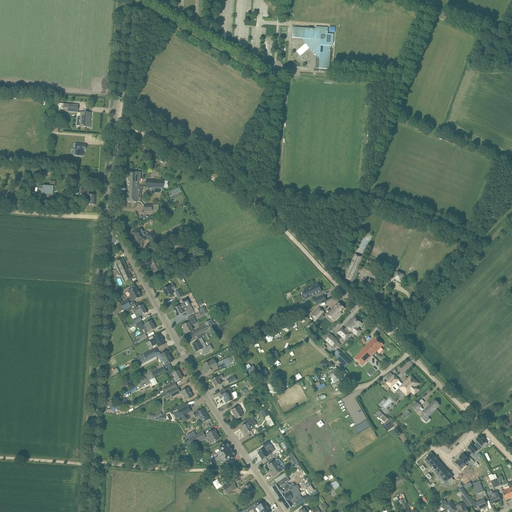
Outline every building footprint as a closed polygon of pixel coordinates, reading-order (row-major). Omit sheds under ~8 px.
[(304,42),(316,55),(315,65),(319,66),(319,68),(329,69),(330,46),(332,46),(333,34),(327,34),(327,28),(315,27),(315,29),(292,27),(292,38),(304,38),(304,42)] [(77,112),(78,105),(58,103),(57,111),(77,112)] [(77,118),(76,125),(80,126),(84,127),(89,127),(89,121),(90,113),(85,113),(81,112),(81,118),(77,118)] [(75,151),(75,155),(77,155),(83,156),(83,150),(85,150),(86,145),(75,144),(75,149),(75,151)] [(137,188),(137,187),(138,182),(140,182),(140,173),(137,172),(128,172),(127,188),(137,188)] [(42,193),(42,194),(52,195),(52,186),(55,187),(55,181),(50,181),(49,186),(39,186),(38,193),(42,193)] [(127,188),(127,202),(137,202),(141,202),(141,193),(137,193),(137,188),(127,188)] [(88,191),(83,190),(81,190),(81,194),(80,199),(87,199),(87,204),(95,205),(95,195),(88,195),(88,191)] [(178,226),(170,230),(173,236),(178,234),(182,232),(178,226)] [(135,230),(131,233),(133,236),(133,235),(138,244),(146,239),(148,238),(152,245),(157,242),(152,233),(149,234),(145,237),(142,231),(140,228),(136,231),(135,230)] [(180,246),(188,241),(187,238),(178,242),(177,240),(167,246),(170,251),(180,246)] [(354,252),(343,278),(353,284),(357,273),(356,272),(363,256),(354,252)] [(122,258),(115,262),(124,282),(131,279),(122,258)] [(161,277),(166,274),(162,268),(161,268),(155,258),(148,262),(149,262),(152,269),(154,273),(157,271),(161,277)] [(405,276),(395,272),(393,277),(403,282),(405,276)] [(369,278),(364,290),(371,293),(376,281),(369,278)] [(167,297),(171,295),(172,294),(171,291),(175,288),(173,284),(167,287),(163,290),(167,297)] [(309,294),(310,297),(322,292),(318,284),(304,290),(306,295),(309,294)] [(117,314),(123,310),(131,306),(129,303),(133,301),(136,299),(140,297),(139,295),(140,294),(138,291),(137,292),(135,287),(128,291),(131,298),(127,300),(120,304),(119,302),(115,304),(117,308),(115,309),(117,314)] [(178,299),(183,296),(179,290),(175,293),(178,299)] [(316,304),(325,300),(323,296),(314,300),(316,304)] [(327,315),(334,322),(342,314),(341,313),(345,308),(338,302),(327,315)] [(179,306),(177,307),(173,309),(177,316),(181,314),(182,313),(181,310),(185,307),(183,304),(179,306)] [(142,305),(138,307),(136,308),(134,309),(136,313),(134,314),(136,318),(132,320),(135,324),(141,320),(139,316),(146,312),(142,305)] [(191,305),(185,308),(189,315),(194,312),(191,305)] [(324,313),(319,308),(312,316),(317,321),(324,313)] [(189,322),(182,326),(186,334),(192,330),(190,326),(194,324),(196,323),(192,316),(187,318),(189,322)] [(361,324),(355,318),(346,328),(345,330),(342,328),(338,333),(345,339),(350,334),(349,334),(351,331),(353,333),(354,332),(357,335),(360,331),(357,328),(361,324)] [(196,337),(212,328),(215,327),(211,320),(209,321),(209,320),(204,323),(204,324),(198,327),(200,329),(193,332),(196,337)] [(145,324),(143,325),(145,329),(143,330),(146,334),(149,332),(151,331),(155,329),(151,321),(146,323),(145,324)] [(139,339),(133,343),(134,345),(147,339),(145,334),(138,337),(139,339)] [(325,340),(333,347),(338,341),(334,336),(333,337),(331,335),(332,335),(331,334),(325,340)] [(153,339),(149,341),(152,346),(157,344),(158,346),(158,348),(165,344),(161,338),(159,335),(154,338),(153,338),(154,339),(153,339)] [(204,354),(219,346),(217,341),(206,347),(201,338),(197,340),(198,342),(192,345),(196,352),(202,349),(204,354)] [(362,366),(379,349),(383,345),(375,338),(354,358),(362,366)] [(140,357),(133,361),(135,365),(138,363),(154,355),(154,354),(152,350),(151,351),(145,354),(140,357)] [(336,358),(346,368),(352,362),(342,352),(341,353),(338,350),(333,354),(337,357),(336,358)] [(154,355),(138,363),(140,367),(140,368),(157,359),(156,357),(158,357),(159,359),(162,358),(166,365),(169,363),(169,364),(170,364),(169,363),(173,361),(170,356),(167,351),(160,355),(159,352),(156,354),(154,355)] [(228,358),(223,360),(226,367),(232,365),(228,358)] [(319,363),(324,369),(329,365),(325,359),(319,363)] [(207,363),(203,365),(205,369),(206,368),(207,372),(212,370),(213,369),(217,367),(218,366),(220,370),(226,367),(223,360),(220,362),(215,364),(213,360),(209,362),(207,363)] [(135,385),(136,387),(154,378),(153,377),(165,371),(163,367),(152,373),(151,371),(144,375),(146,379),(135,385)] [(170,369),(166,372),(169,376),(170,378),(171,380),(172,379),(173,383),(174,382),(174,383),(177,381),(182,378),(178,371),(172,374),(170,369)] [(239,373),(227,379),(229,384),(242,377),(241,375),(240,376),(239,373)] [(339,380),(335,373),(330,375),(332,379),(328,381),(330,385),(339,380)] [(215,387),(219,385),(221,384),(219,380),(223,378),(221,375),(217,377),(211,380),(215,387)] [(399,380),(394,375),(386,383),(391,388),(395,384),(399,380)] [(399,380),(395,384),(399,388),(407,396),(411,391),(414,394),(418,390),(415,387),(419,384),(411,376),(403,384),(399,380)] [(161,390),(164,395),(169,392),(177,388),(174,383),(174,382),(173,383),(164,388),(164,389),(161,390)] [(317,391),(326,387),(324,383),(321,385),(319,382),(314,384),(317,391)] [(236,384),(224,390),(225,394),(222,395),(226,403),(232,400),(234,399),(231,393),(232,393),(230,389),(237,386),(236,384)] [(177,388),(169,392),(171,397),(180,393),(177,388)] [(185,401),(188,400),(192,397),(188,388),(180,392),(185,401)] [(247,410),(257,404),(253,397),(243,404),(247,410)] [(439,404),(433,399),(427,406),(426,405),(423,409),(423,410),(422,411),(427,417),(439,404)] [(416,411),(421,406),(417,403),(412,408),(416,411)] [(188,406),(178,411),(178,412),(173,415),(176,419),(180,417),(183,422),(188,419),(186,414),(191,412),(188,406)] [(236,420),(241,417),(243,416),(240,412),(242,411),(239,406),(231,411),(236,420)] [(203,408),(198,410),(196,412),(193,414),(195,418),(198,416),(203,423),(209,419),(203,408)] [(377,413),(375,414),(384,423),(387,419),(379,410),(378,412),(377,412),(376,412),(377,413)] [(507,429),(511,424),(511,413),(502,423),(507,429)] [(246,424),(241,427),(243,430),(243,431),(244,434),(245,434),(246,434),(251,431),(251,430),(254,429),(254,426),(256,425),(251,417),(244,421),(246,424)] [(203,432),(189,440),(191,445),(197,442),(208,437),(211,443),(212,443),(212,444),(216,442),(215,441),(219,439),(214,430),(204,436),(203,432)] [(478,442),(474,445),(478,450),(482,446),(487,442),(480,435),(475,439),(478,442)] [(280,444),(284,450),(288,447),(284,441),(280,444)] [(262,460),(266,457),(268,456),(271,453),(269,450),(268,448),(271,446),(268,442),(262,445),(265,448),(257,453),(262,460)] [(228,462),(235,457),(232,452),(232,451),(230,448),(226,443),(219,448),(220,451),(216,454),(218,457),(214,459),(216,462),(220,459),(221,462),(226,459),(228,462)] [(471,443),(467,447),(472,453),(470,455),(475,461),(480,457),(475,453),(478,450),(474,445),(471,443)] [(292,452),(288,455),(294,465),(298,463),(292,452)] [(431,453),(424,460),(427,464),(435,457),(431,453)] [(463,454),(459,458),(466,465),(469,462),(471,465),(474,462),(469,457),(467,458),(463,454)] [(435,457),(427,464),(431,468),(438,461),(435,457)] [(459,458),(454,462),(461,469),(466,465),(459,458)] [(278,459),(276,461),(267,466),(271,472),(270,473),(273,477),(282,470),(280,467),(283,465),(283,464),(282,462),(281,462),(278,459)] [(438,461),(431,468),(434,472),(442,465),(438,461)] [(442,465),(434,472),(438,475),(445,469),(442,465)] [(445,469),(438,475),(441,479),(449,473),(445,469)] [(407,481),(401,473),(394,479),(395,481),(394,482),(398,487),(407,481)] [(449,473),(441,479),(445,484),(448,481),(450,483),(454,480),(452,478),(453,477),(449,473)] [(493,475),(497,487),(501,485),(498,478),(496,479),(495,474),(493,475)] [(497,487),(493,475),(492,475),(488,476),(490,481),(493,488),(497,487)] [(299,506),(310,498),(317,493),(315,489),(307,494),(305,490),(304,491),(299,484),(295,487),(290,478),(288,479),(286,477),(277,483),(277,484),(272,487),(287,509),(297,503),(299,506)] [(218,479),(212,482),(216,489),(222,486),(218,479)] [(227,494),(237,488),(232,481),(222,488),(227,494)] [(479,481),(473,484),(480,502),(476,503),(478,508),(479,510),(487,507),(485,502),(489,500),(485,491),(484,492),(479,481)] [(511,487),(502,491),(505,500),(511,497),(511,481),(511,482),(510,482),(511,486),(511,487)] [(249,484),(245,487),(243,488),(245,491),(241,493),(244,498),(245,497),(248,495),(249,494),(254,492),(249,484)] [(382,498),(385,503),(388,501),(385,497),(387,495),(386,495),(394,491),(390,486),(380,493),(383,497),(382,498)] [(462,486),(459,489),(460,491),(464,496),(463,496),(469,505),(474,501),(470,496),(469,496),(463,488),(462,486)] [(493,494),(488,496),(492,505),(501,502),(498,496),(497,492),(493,494)] [(335,503),(338,507),(347,501),(344,496),(335,503)] [(450,511),(454,511),(458,510),(459,511),(458,511),(467,511),(466,508),(464,503),(457,506),(455,507),(451,501),(446,505),(450,511)] [(265,504),(264,502),(257,507),(255,503),(244,510),(245,511),(249,511),(252,510),(253,510),(253,511),(260,511),(267,507),(268,506),(267,504),(265,504)]
